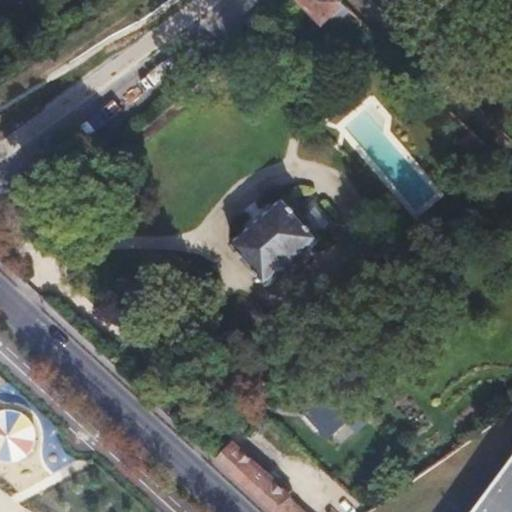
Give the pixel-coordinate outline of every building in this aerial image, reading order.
[(342,2),(339,0),(307,0),(325,17),(333,10),(335,13),(352,29),(360,21),(342,2)] [(310,190),(295,202),(320,233),(334,220),(310,190)] [(320,233),(295,202),(290,197),(260,222),(237,241),(272,282),(323,238),(323,237),(320,233)] [(343,381),(308,414),(328,437),(341,425),(364,405),(343,381)] [(234,445),(219,461),(226,467),(249,487),(275,511),(308,511),(268,474),(248,456),(235,445),(234,445)] [(511,511),(511,469),(480,511),(511,511)]
